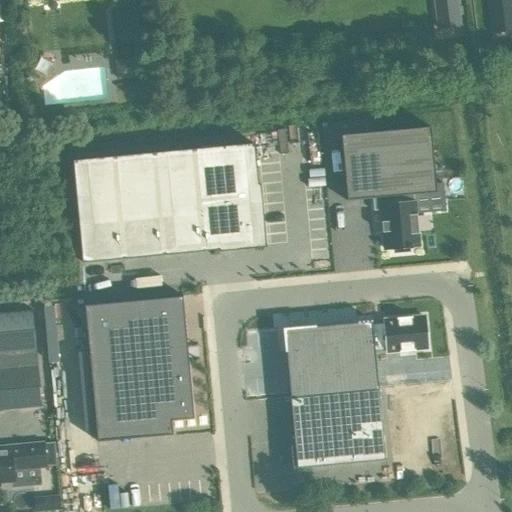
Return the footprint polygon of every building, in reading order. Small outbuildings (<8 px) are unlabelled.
[(460,25),(456,0),(434,0),(438,28),(460,25)] [(511,0),(488,0),(492,32),(511,30),(511,0)] [(141,57),(115,61),(118,80),(144,76),(141,57)] [(431,127),(341,135),(346,194),(347,199),(346,199),(346,201),(372,198),(414,194),(436,192),(431,127)] [(263,245),(258,188),(260,188),(260,183),(258,184),(254,143),(73,160),(82,262),(219,249),(219,251),(223,251),(223,249),(263,245)] [(414,194),(372,198),(373,211),(381,210),(384,249),(407,247),(407,248),(412,248),(412,246),(418,246),(414,194)] [(110,322),(87,324),(97,435),(193,426),(180,290),(107,298),(110,322)] [(32,308),(0,310),(0,411),(41,407),(32,308)] [(427,349),(424,317),(384,320),(387,352),(427,349)] [(378,390),(371,322),(284,330),(290,398),(378,390)] [(378,390),(290,398),(297,467),(384,459),(378,390)] [(435,455),(432,417),(386,421),(390,459),(435,455)] [(8,451),(0,451),(0,482),(12,482),(11,471),(44,467),(42,444),(8,447),(8,451)] [(59,496),(33,499),(34,511),(41,511),(60,511),(59,496)]
